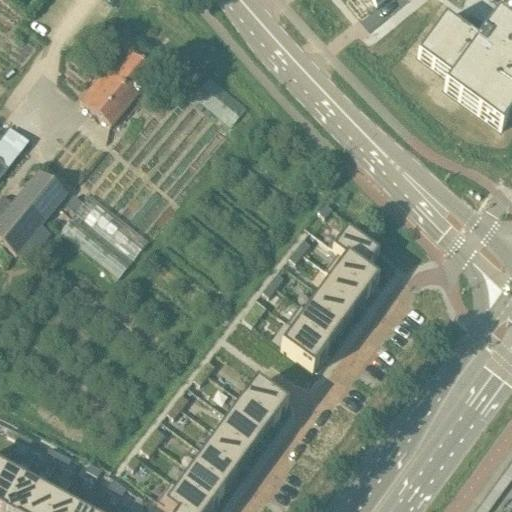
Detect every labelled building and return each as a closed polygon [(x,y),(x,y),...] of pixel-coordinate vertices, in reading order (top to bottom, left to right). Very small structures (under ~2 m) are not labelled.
[(367,0),(376,11),(389,0),(407,0),(409,2),(412,0),(367,0)] [(445,22),(417,60),(450,84),(443,93),(500,135),(511,118),(511,30),(497,19),(485,35),(470,24),(462,35),(445,22)] [(79,106),(110,131),(155,78),(131,58),(111,82),(104,76),(79,106)] [(193,99),(231,130),(247,111),(209,80),(193,99)] [(75,130),(49,161),(79,185),(104,154),(75,130)] [(39,176),(0,222),(0,247),(16,260),(25,268),(50,237),(41,230),(67,198),(39,176)] [(118,283),(148,245),(90,199),(71,222),(63,215),(57,222),(65,229),(60,236),(118,283)] [(75,217),(83,207),(73,199),(66,210),(75,217)] [(325,209),(317,218),(323,223),(331,215),(325,209)] [(342,233),(328,252),(377,288),(377,287),(364,277),(378,259),(342,233)] [(303,245),(295,255),(302,260),(309,250),(303,245)] [(336,259),(324,276),(364,305),(377,288),(328,252),(327,253),(336,259)] [(295,255),(288,264),(294,269),(302,260),(295,255)] [(332,283),(319,299),(351,322),(364,305),(324,276),(324,277),(332,283)] [(276,279),(269,289),(275,294),(282,284),(276,279)] [(269,289),(261,298),(268,303),(275,294),(269,289)] [(299,310),(299,311),(339,340),(351,322),(319,299),(307,316),(299,310)] [(299,311),(286,328),(326,357),(339,340),(299,311)] [(249,314),(241,325),(251,333),(259,322),(249,314)] [(293,335),(280,353),(312,377),(326,357),(286,328),(286,329),(293,335)] [(207,367),(200,376),(206,381),(214,372),(207,367)] [(200,376),(193,386),(199,391),(206,381),(200,376)] [(255,387),(241,407),(273,430),(287,411),(255,387)] [(181,401),(174,410),(180,415),(187,406),(181,401)] [(241,407),(228,424),(260,447),(273,430),(241,407)] [(174,410),(166,420),(172,425),(180,415),(174,410)] [(228,424),(216,442),(248,465),(260,447),(228,424)] [(10,434),(7,441),(17,446),(21,439),(10,434)] [(155,434),(147,444),(156,451),(164,441),(155,434)] [(21,439),(17,446),(28,451),(32,444),(21,439)] [(216,442),(203,459),(235,482),(248,465),(216,442)] [(147,444),(139,454),(148,462),(156,451),(147,444)] [(49,453),(45,460),(56,466),(60,459),(49,453)] [(60,459),(56,466),(67,471),(70,464),(60,459)] [(187,473),(186,474),(222,500),(235,482),(203,459),(191,476),(187,473)] [(133,462),(126,471),(132,476),(140,467),(133,462)] [(7,466),(0,478),(0,511),(6,511),(25,477),(7,466)] [(89,469),(86,476),(96,482),(100,474),(89,469)] [(170,487),(170,488),(202,511),(213,511),(222,500),(186,474),(174,490),(170,487)] [(25,477),(6,511),(30,511),(40,496),(22,486),(26,477),(25,477)] [(112,485),(106,494),(112,499),(119,489),(112,485)] [(202,511),(170,488),(156,507),(163,511),(202,511)] [(119,489),(112,499),(119,504),(126,494),(119,489)] [(40,496),(30,511),(55,511),(59,506),(40,496)]
